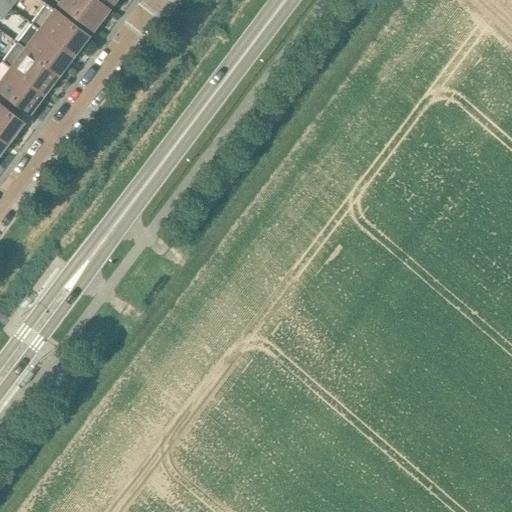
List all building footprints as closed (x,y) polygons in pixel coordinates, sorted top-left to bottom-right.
[(0,0),(0,1),(10,8),(16,0),(0,0)] [(93,0),(53,0),(91,28),(105,9),(93,0)] [(93,0),(105,9),(106,9),(112,0),(93,0)] [(0,18),(2,20),(10,8),(0,1),(0,18)] [(45,4),(30,24),(71,55),(86,34),(45,4)] [(30,24),(16,42),(57,73),(71,55),(30,24)] [(1,62),(1,63),(10,70),(42,93),(57,74),(57,73),(16,42),(16,43),(1,62)] [(27,112),(42,93),(10,70),(0,83),(0,91),(7,97),(27,112)] [(0,91),(0,137),(6,141),(21,121),(1,106),(7,97),(0,91)]
